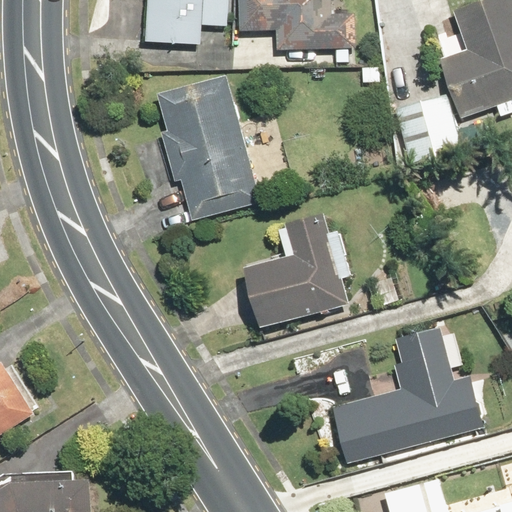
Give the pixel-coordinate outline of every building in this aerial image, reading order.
[(153,0),(151,42),(207,45),(208,26),(231,27),(232,0),(153,0)] [(362,50),(362,17),(337,16),(337,0),(243,0),(243,30),(281,31),(280,48),(340,49),(340,68),(355,68),(356,50),(362,50)] [(511,0),(489,0),(460,10),(473,48),(445,58),(466,120),(503,108),(506,117),(511,114),(511,0)] [(227,76),(164,95),(174,130),(164,133),(178,180),(185,178),(197,220),(264,200),(227,76)] [(454,98),(403,110),(417,171),(468,160),(454,98)] [(393,181),(357,189),(362,208),(398,200),(393,181)] [(296,255),(252,267),(268,330),(354,307),(347,282),(355,280),(343,233),(338,235),(332,213),(288,224),(296,255)] [(410,390),(338,408),(352,465),(487,431),(473,376),(458,380),(445,327),(401,338),(407,363),(400,365),(406,386),(409,385),(410,390)] [(0,443),(43,417),(9,360),(0,365),(0,443)] [(446,480),(393,496),(396,511),(511,511),(511,460),(503,463),(509,488),(451,502),(446,480)] [(97,511),(98,480),(79,481),(80,471),(12,473),(0,480),(0,511),(97,511)]
